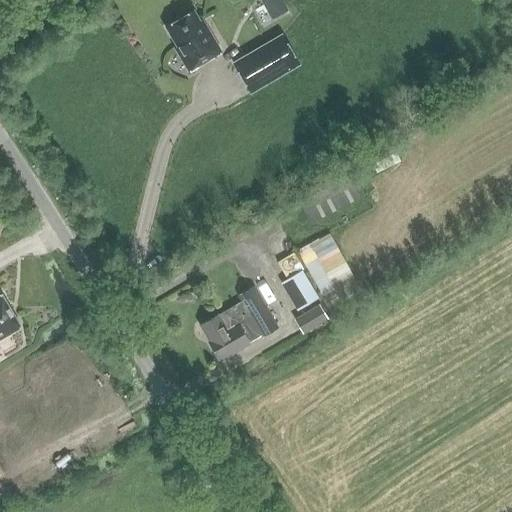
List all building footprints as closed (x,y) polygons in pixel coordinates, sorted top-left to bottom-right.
[(285,6),(282,0),(260,0),(269,15),(285,6)] [(188,72),(221,53),(207,29),(204,30),(193,11),(165,27),(177,46),(174,48),(188,72)] [(231,63),(250,94),(300,65),(281,33),(231,63)] [(300,203),(310,223),(359,198),(349,178),(300,203)] [(329,234),(297,252),(319,293),(318,294),(329,313),(363,295),(329,234)] [(297,312),(318,299),(301,271),(280,283),(297,312)] [(253,287),(237,296),(241,302),(217,317),(216,316),(200,325),(210,342),(208,344),(217,359),(224,354),(226,358),(249,345),(248,343),(260,336),(261,338),(277,328),(253,287)] [(0,339),(20,328),(1,295),(0,295),(0,339)] [(295,320),(302,332),(327,318),(319,306),(295,320)]
